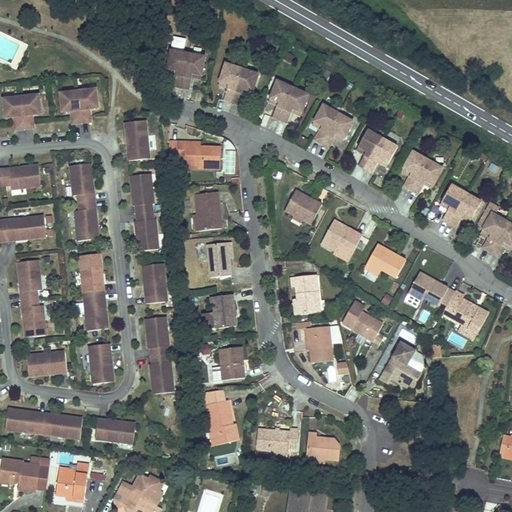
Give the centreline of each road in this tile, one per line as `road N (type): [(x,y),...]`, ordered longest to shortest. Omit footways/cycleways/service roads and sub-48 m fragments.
road 1 (residential): [(511,290),(375,196),(248,127),(278,353),(305,384),(349,405),(368,426),(374,463),(365,511)]
road 2 (residential): [(0,296),(24,389),(105,398),(120,396),(130,380),(106,157),(87,141),(0,151)]
road 3 (secondary): [(511,135),(274,0)]
